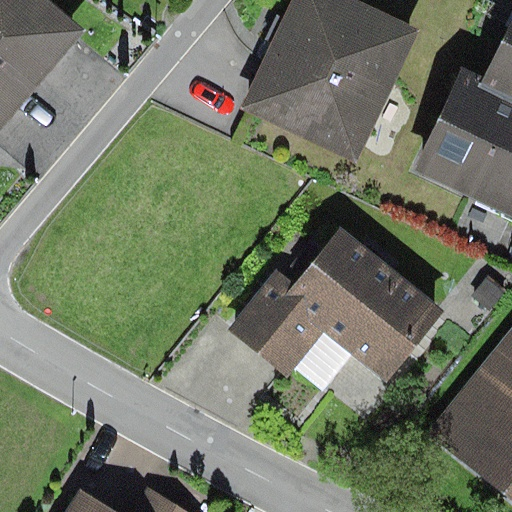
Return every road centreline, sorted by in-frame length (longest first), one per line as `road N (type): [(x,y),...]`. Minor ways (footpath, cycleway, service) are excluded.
road 1 (residential): [(0,329),(331,511)]
road 2 (residential): [(0,260),(220,0)]
